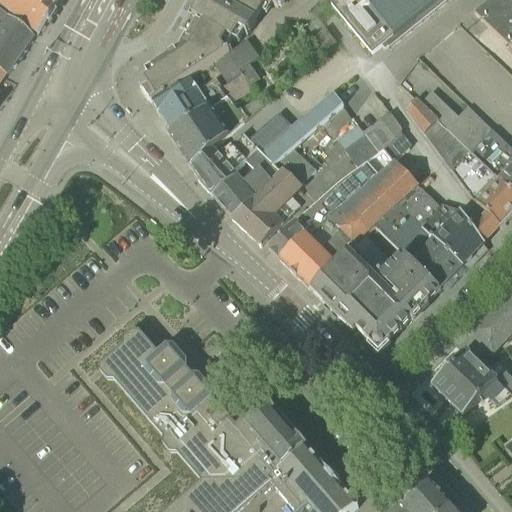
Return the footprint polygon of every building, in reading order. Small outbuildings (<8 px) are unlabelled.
[(0,0),(0,6),(37,35),(40,37),(63,0),(0,0)] [(205,0),(193,22),(228,42),(234,45),(240,34),(248,39),(268,5),(258,0),(205,0)] [(258,0),(268,5),(278,11),(283,0),(258,0)] [(340,0),(334,5),(375,55),(387,45),(392,50),(454,0),(340,0)] [(475,13),(511,47),(511,1),(490,1),(475,13)] [(34,38),(0,11),(0,75),(5,80),(34,38)] [(223,51),(228,42),(193,22),(187,34),(192,37),(185,50),(153,70),(158,77),(141,88),(152,107),(181,88),(192,81),(215,66),(224,60),(228,56),(223,51)] [(329,32),(314,40),(322,54),(336,47),(329,32)] [(221,93),(227,101),(230,99),(232,104),(253,90),(240,72),(260,59),(249,43),(228,56),(224,60),(215,66),(229,87),(221,93)] [(168,137),(199,117),(200,118),(227,101),(221,93),(213,81),(198,90),(192,81),(181,88),(152,107),(170,135),(168,137)] [(333,93),(304,119),(305,120),(294,129),(265,154),(285,176),(236,224),(262,249),(295,214),(283,203),(316,171),(295,149),(344,105),(333,93)] [(511,154),(468,111),(459,121),(432,95),(422,105),(439,124),(477,160),(511,194),(511,154)] [(199,117),(168,137),(192,172),(215,149),(264,108),(265,107),(258,100),(238,113),(232,104),(230,99),(227,101),(200,118),(199,117)] [(487,215),(474,230),(486,246),(511,219),(511,194),(477,160),(439,124),(422,105),(420,107),(416,103),(406,113),(425,138),(454,173),(473,202),(487,215)] [(201,187),(217,202),(240,179),(237,176),(262,153),(252,143),(282,117),(280,115),(250,142),(245,137),(221,158),(215,151),(264,108),(215,149),(192,172),(201,187)] [(293,129),(282,117),(252,143),(262,153),(237,176),(240,179),(217,202),(230,216),(235,222),(234,222),(236,224),(285,176),(265,154),(294,129),(305,120),(304,119),(293,129)] [(338,143),(359,172),(363,168),(381,157),(359,128),(338,143)] [(393,165),(396,162),(411,148),(409,147),(403,140),(384,154),(393,165)] [(283,267),(311,294),(357,247),(375,229),(397,207),(418,185),(401,169),(397,163),(396,162),(393,165),(375,181),(311,240),(309,238),(283,267)] [(311,240),(375,181),(363,168),(359,172),(352,176),(337,188),(307,216),(298,225),(298,224),(269,254),(283,267),(309,238),(311,240)] [(418,185),(397,207),(464,269),(486,246),(474,230),(462,213),(443,208),(442,208),(418,185)] [(397,207),(375,229),(396,249),(441,292),(464,269),(397,207)] [(357,247),(311,294),(325,308),(342,325),(342,324),(355,336),(358,333),(370,344),(369,344),(381,356),(393,344),(392,343),(409,326),(413,321),(414,322),(441,293),(441,292),(396,249),(375,229),(357,247)] [(511,292),(470,335),(478,342),(467,354),(466,353),(433,389),(464,419),(500,383),(479,363),(487,354),(491,358),(511,335),(511,292)] [(355,511),(360,508),(309,449),(310,449),(269,402),(238,429),(214,401),(214,394),(201,378),(194,377),(188,371),(189,364),(176,349),(168,348),(160,355),(141,334),(134,333),(125,341),(124,348),(102,367),(102,374),(109,383),(116,383),(165,440),(164,447),(172,456),(179,456),(203,484),(170,511),(260,511),(261,508),(259,506),(276,491),(293,511),(355,511)] [(394,511),(448,511),(453,508),(429,482),(395,511),(394,511)]
